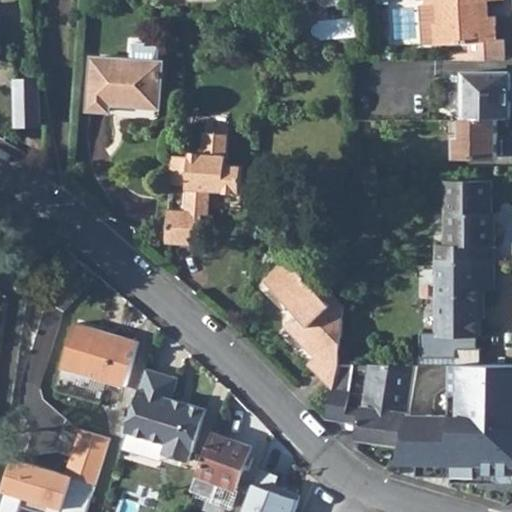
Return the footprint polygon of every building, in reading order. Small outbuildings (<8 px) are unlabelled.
[(423,0),(423,2),(419,3),(419,22),(420,41),(432,42),(479,39),(473,0),(423,0)] [(473,0),(479,39),(494,39),(493,12),(481,13),(480,0),(473,0)] [(165,64),(94,58),(90,110),(110,111),(111,105),(160,109),(165,64)] [(463,70),(463,116),(496,116),(508,116),(508,70),(463,70)] [(40,74),(16,75),(17,123),(40,122),(40,74)] [(463,116),(462,116),(462,125),(460,125),(460,136),(455,136),(455,154),(496,155),(496,116),(463,116)] [(169,210),(167,241),(200,242),(202,214),(209,213),(210,185),(216,186),(216,190),(240,191),(241,164),(226,163),(227,132),(203,131),(201,152),(188,151),(188,156),(171,155),(170,185),(188,185),(187,210),(169,210)] [(434,242),(433,264),(493,264),(494,221),(491,221),(492,179),(444,179),(443,242),(434,242)] [(307,362),(332,385),(339,361),(344,303),(325,285),(320,289),(286,256),(265,279),(298,312),(293,317),(300,324),(294,330),(317,352),(307,362)] [(433,332),(417,331),(417,355),(453,356),(453,347),(473,347),(474,335),(477,335),(479,290),(492,290),(493,264),(433,264),(433,332)] [(78,322),(66,364),(128,385),(141,342),(78,322)] [(332,385),(324,414),(325,415),(344,418),(347,404),(354,362),(339,361),(332,385)] [(407,410),(414,362),(369,362),(362,405),(360,419),(357,435),(402,443),(407,410)] [(511,363),(453,363),(453,383),(448,383),(431,394),(428,414),(420,460),(419,468),(451,470),(451,480),(511,482),(511,363)] [(179,377),(148,367),(146,373),(134,412),(134,413),(128,430),(169,443),(166,452),(191,460),(194,450),(195,451),(208,408),(190,402),(189,407),(173,403),(175,398),(173,397),(179,377)] [(347,404),(344,418),(360,419),(362,405),(347,404)] [(420,460),(428,414),(407,410),(402,443),(401,457),(420,460)] [(196,484),(194,489),(226,502),(231,486),(237,488),(254,445),(216,431),(214,435),(209,451),(196,484)]
